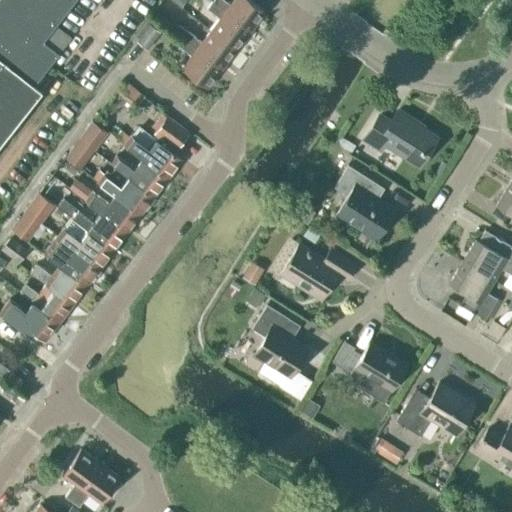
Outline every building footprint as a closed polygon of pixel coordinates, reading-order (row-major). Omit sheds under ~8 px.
[(0,0),(0,59),(33,85),(71,37),(55,25),(73,0),(0,0)] [(224,0),(212,0),(212,1),(250,30),(264,11),(250,0),(232,0),(230,4),(224,0)] [(210,30),(236,49),(250,30),(212,1),(206,8),(219,18),(210,30)] [(146,49),(160,31),(147,21),(135,36),(138,38),(136,41),(146,49)] [(183,39),(221,68),(236,49),(210,30),(201,42),(179,25),(174,31),(183,38),(183,39)] [(221,68),(183,39),(178,46),(191,55),(181,68),(207,87),(221,68)] [(0,142),(41,91),(33,85),(0,59),(0,142)] [(143,96),(124,80),(117,90),(136,105),(143,96)] [(418,164),(435,137),(412,123),(414,121),(397,110),(389,121),(378,114),(363,138),(380,149),(384,142),(418,164)] [(153,133),(175,149),(188,131),(167,115),(153,133)] [(91,120),(78,138),(94,150),(107,131),(91,120)] [(123,144),(140,158),(167,177),(181,159),(139,127),(132,136),(130,135),(123,144)] [(94,150),(78,138),(64,157),(81,168),(94,150)] [(167,177),(140,158),(133,167),(118,156),(112,163),(115,165),(153,196),(167,177)] [(373,236),(390,208),(369,194),(377,183),(347,164),(333,186),(349,197),(339,214),(373,236)] [(140,213),(153,196),(115,165),(107,175),(99,169),(93,177),(140,213)] [(126,231),(140,213),(113,193),(105,203),(74,180),(69,187),(100,211),(126,231)] [(511,184),(508,182),(495,204),(511,213),(511,218),(507,227),(511,229),(511,184)] [(24,210),(41,222),(54,204),(37,191),(24,210)] [(113,249),(126,231),(100,211),(91,222),(62,200),(57,207),(70,217),(86,229),(113,249)] [(27,240),(41,222),(24,210),(11,228),(27,240)] [(99,267),(113,249),(86,229),(70,217),(63,226),(65,228),(59,237),(99,267)] [(27,250),(9,237),(0,249),(0,250),(18,263),(27,250)] [(86,285),(99,267),(59,237),(45,254),(59,265),(86,285)] [(474,239),(461,261),(493,280),(500,268),(511,274),(511,246),(500,239),(493,250),(474,239)] [(346,278),(355,264),(329,248),(321,261),(314,257),(316,254),(301,244),(282,274),(320,298),(336,272),(346,278)] [(263,268),(250,261),(242,276),(255,284),(263,268)] [(486,291),(493,280),(461,261),(448,282),(467,293),(460,305),(487,321),(500,300),(486,291)] [(86,285),(59,265),(51,275),(35,264),(30,271),(45,283),(72,303),(86,285)] [(72,303),(45,283),(38,293),(25,283),(19,291),(32,301),(58,321),(72,303)] [(44,340),(58,321),(32,301),(24,311),(12,302),(3,314),(24,330),(27,326),(44,340)] [(266,304),(251,328),(265,336),(254,353),(264,360),(258,370),(279,384),(278,384),(299,397),(310,380),(292,368),(305,347),(282,332),(290,319),(266,304)] [(344,340),(331,361),(349,373),(346,379),(383,402),(391,388),(392,389),(406,367),(366,342),(360,353),(353,349),(355,346),(344,340)] [(455,433),(474,403),(438,381),(425,402),(411,393),(395,420),(420,435),(431,418),(455,433)] [(511,463),(511,426),(508,425),(501,436),(487,427),(474,448),(499,464),(503,458),(511,463)] [(379,441),(374,451),(399,462),(403,452),(379,441)] [(71,501),(99,462),(80,448),(61,474),(74,483),(64,496),(71,501)] [(99,462),(71,501),(78,506),(88,493),(100,502),(119,476),(99,462)] [(52,511),(40,503),(33,511),(52,511)]
